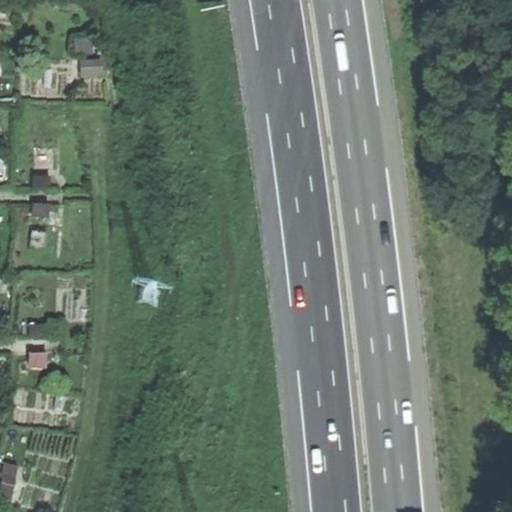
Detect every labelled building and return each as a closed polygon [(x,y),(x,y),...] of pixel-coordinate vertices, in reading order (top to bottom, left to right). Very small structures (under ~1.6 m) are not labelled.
[(104,59),(81,60),(81,76),(105,75),(104,59)] [(53,161),(34,160),(34,174),(52,174),(53,161)] [(53,177),(34,177),(34,189),(53,189),(53,177)] [(51,204),(34,204),(34,216),(50,216),(51,204)] [(0,278),(0,292),(8,293),(9,279),(0,278)] [(31,324),(31,338),(50,339),(50,325),(31,324)] [(48,353),(31,353),(31,367),(48,368),(48,353)] [(20,459),(7,457),(4,473),(17,475),(20,459)] [(0,493),(14,496),(17,480),(3,477),(0,493)]
